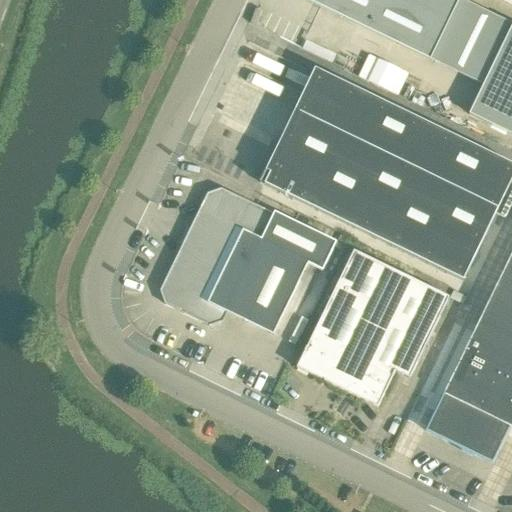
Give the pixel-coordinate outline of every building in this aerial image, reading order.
[(304,0),(429,61),(458,0),(304,0)] [(511,25),(468,115),(511,136),(511,25)] [(511,179),(511,165),(319,72),(299,113),(294,111),(259,183),(463,282),(511,179)] [(160,291),(165,305),(208,326),(222,321),(226,312),(273,335),(308,264),(322,271),(336,243),(273,212),(272,214),(221,189),(207,194),(160,291)] [(409,379),(449,298),(354,252),(307,347),(306,347),(296,368),(328,384),(328,383),(377,408),(393,376),(393,377),(395,372),(409,379)] [(511,253),(425,432),(492,464),(509,428),(511,429),(511,253)]
